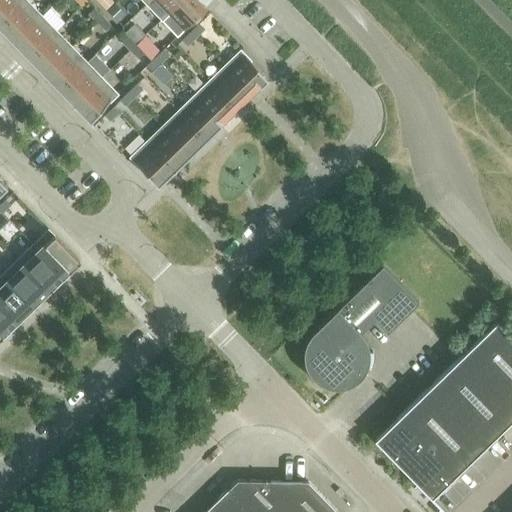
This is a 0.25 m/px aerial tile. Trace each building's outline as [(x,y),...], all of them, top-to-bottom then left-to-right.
[(0,29),(13,43),(41,15),(26,0),(25,0),(0,25),(0,29)] [(0,0),(0,25),(25,0),(0,0)] [(162,19),(181,0),(150,0),(147,3),(162,19)] [(183,29),(205,8),(197,0),(181,0),(162,19),(163,20),(169,14),(183,29)] [(103,16),(94,8),(89,13),(97,22),(103,16)] [(28,58),(56,31),(41,15),(13,43),(28,58)] [(111,25),(103,16),(97,22),(105,30),(111,25)] [(196,37),(204,29),(199,23),(190,31),(196,37)] [(43,74),(71,46),(56,31),(28,58),(43,74)] [(187,45),(196,37),(190,31),(182,40),(187,45)] [(135,44),(127,36),(121,41),(130,50),(135,44)] [(144,53),(135,44),(130,50),(138,58),(144,53)] [(58,89),(86,62),(71,46),(43,74),(58,89)] [(161,63),(169,55),(164,49),(155,57),(161,63)] [(267,78),(240,50),(224,66),(251,94),(267,78)] [(152,71),(161,63),(155,57),(147,65),(152,71)] [(73,105),(101,77),(86,62),(58,89),(73,105)] [(251,94),(224,66),(208,81),(236,109),(251,94)] [(89,121),(117,94),(101,77),(73,105),(89,121)] [(236,109),(208,81),(193,96),(220,124),(236,109)] [(134,97),(142,89),(137,83),(128,91),(134,97)] [(125,105),(134,97),(128,91),(120,100),(125,105)] [(220,124),(193,96),(178,111),(205,139),(220,124)] [(110,121),(118,112),(113,107),(104,115),(110,121)] [(205,139),(178,111),(162,126),(189,154),(205,139)] [(189,154),(162,126),(146,141),(174,169),(189,154)] [(174,169),(146,141),(130,157),(157,185),(174,169)] [(0,211),(2,213),(10,205),(5,199),(0,203),(0,211)] [(79,261),(48,228),(32,244),(63,277),(79,261)] [(63,277),(32,244),(16,259),(47,292),(63,277)] [(47,292),(16,259),(1,274),(32,307),(47,292)] [(360,333),(374,319),(386,332),(418,301),(382,264),(312,332),(310,335),(307,339),(306,342),(304,346),(303,350),(303,354),(303,358),(304,362),(305,366),(307,370),(309,374),(312,377),(315,380),(318,382),(321,385),(325,386),(329,387),(333,388),(337,388),(342,388),(346,387),(349,385),(353,383),(356,381),(361,377),(363,375),(364,373),(365,371),(366,369),(367,368),(368,365),(368,362),(368,360),(367,357),(366,355),(365,352),(369,351),(368,349),(367,346),(366,342),(364,339),(362,335),(360,333)] [(32,307),(1,274),(0,275),(0,304),(16,322),(32,307)] [(16,322),(0,304),(0,335),(1,337),(16,322)] [(511,337),(496,321),(466,351),(511,398),(511,337)] [(511,419),(511,398),(466,351),(435,380),(492,439),(511,419)] [(492,439),(435,380),(405,410),(462,468),(492,439)] [(462,468),(405,410),(374,439),(431,498),(462,468)] [(275,511),(285,503),(262,480),(237,479),(226,489),(248,511),(275,511)] [(285,503),(308,480),(262,480),(285,503)] [(338,511),(308,480),(285,503),(293,511),(338,511)] [(248,511),(226,489),(202,511),(248,511)] [(293,511),(285,503),(275,511),(293,511)]
